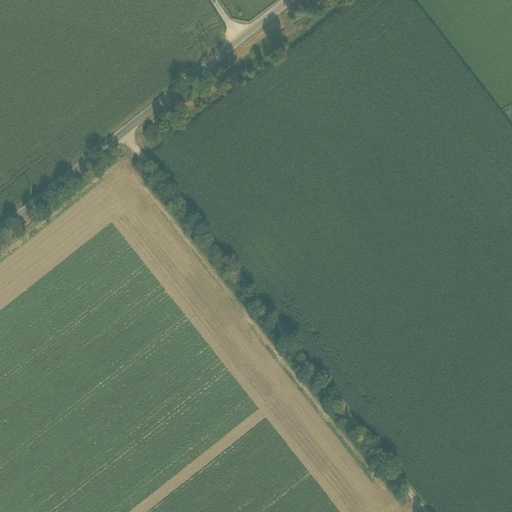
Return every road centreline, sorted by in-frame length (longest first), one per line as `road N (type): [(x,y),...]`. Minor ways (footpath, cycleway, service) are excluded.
road 1 (track): [(122,132),(422,511)]
road 2 (unclassified): [(289,0),(0,229)]
